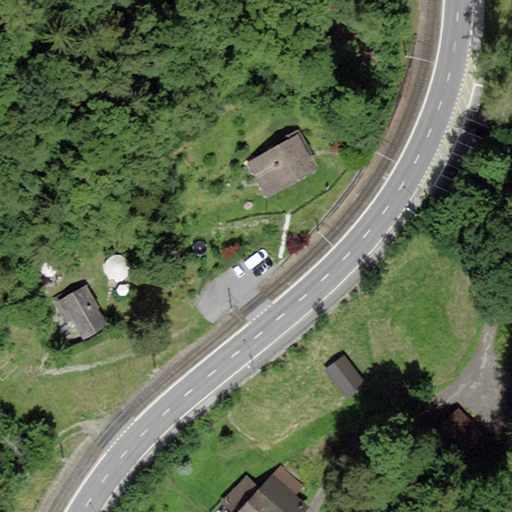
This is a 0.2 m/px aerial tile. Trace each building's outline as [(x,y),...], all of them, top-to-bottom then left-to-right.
[(253,161),(271,194),(316,170),(298,137),(253,161)] [(73,315),(84,335),(107,323),(87,287),(59,302),(68,318),(73,315)] [(363,384),(345,358),(329,368),(347,394),(363,384)] [(476,427),(460,411),(437,434),(453,450),(476,427)] [(241,511),(302,511),(307,507),(293,494),(301,485),(281,468),(241,511)]
